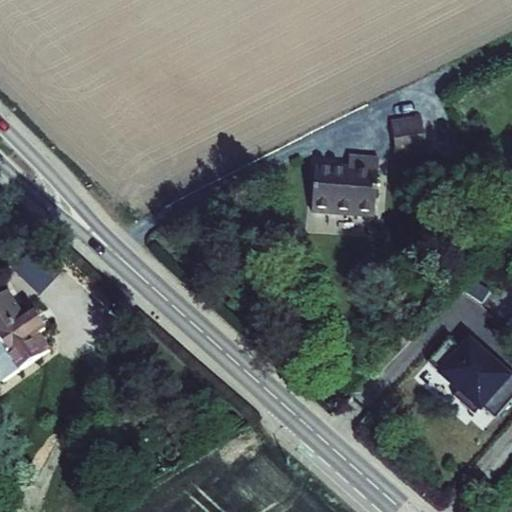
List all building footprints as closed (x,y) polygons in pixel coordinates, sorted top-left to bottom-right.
[(409,135),(379,140),(384,170),(414,166),(409,135)] [(362,229),(366,172),(337,170),(336,180),(304,179),(301,224),(362,229)] [(487,304),(464,289),(456,301),(478,316),(487,304)] [(0,303),(0,385),(13,404),(58,372),(43,352),(51,346),(39,330),(26,340),(0,303)] [(438,373),(422,363),(418,372),(408,366),(394,392),(423,406),(438,373)]
